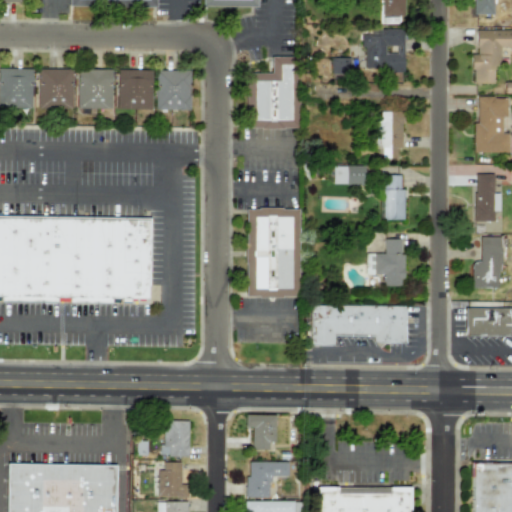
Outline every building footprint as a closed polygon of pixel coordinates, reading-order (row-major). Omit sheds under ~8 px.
[(402,16),(402,0),(378,0),(378,15),(402,16)] [(491,14),(491,0),(471,0),(471,14),(491,14)] [(362,70),(401,70),(401,29),(369,28),(369,34),(359,34),(359,47),(363,47),(362,70)] [(511,47),(511,30),(474,29),(474,53),(470,53),(469,83),(491,83),(492,65),(498,65),(498,47),(511,47)] [(296,128),(296,56),(269,56),(269,72),(252,72),(252,92),(244,92),(244,107),(247,107),(247,128),(296,128)] [(348,57),(328,57),(328,73),(347,74),(348,57)] [(0,107),(29,108),(30,68),(0,67),(0,107)] [(70,68),(35,68),(36,108),(70,108),(70,68)] [(110,69),(75,68),(74,108),(109,108),(110,69)] [(149,109),(150,70),(115,69),(115,108),(149,109)] [(189,109),(188,69),(153,70),(154,110),(189,109)] [(471,153),(507,153),(507,133),(499,133),(499,115),(504,115),(504,98),(491,98),(491,96),(475,96),(475,122),(471,122),(471,153)] [(399,147),(399,123),(401,123),(400,111),(378,111),(378,120),(372,120),(372,134),(373,145),(378,146),(379,148),(380,148),(380,157),(394,157),(393,147),(399,147)] [(362,185),(362,165),(331,166),(331,183),(344,183),(344,185),(362,185)] [(472,220),(491,220),(491,210),(498,210),(498,193),(492,193),(492,174),(473,173),(473,193),(472,193),(472,220)] [(384,175),(398,175),(398,189),(402,189),(402,219),(391,219),(381,219),(381,189),(383,188),(384,175)] [(296,208),(243,208),(244,296),(297,295),(296,208)] [(147,218),(0,215),(0,301),(53,302),(53,295),(67,296),(67,302),(108,303),(108,298),(117,298),(117,303),(127,303),(127,298),(145,298),(147,218)] [(471,288),(496,288),(496,270),(498,270),(498,236),(478,236),(478,261),(474,261),(471,263),(471,288)] [(383,238),(398,237),(399,252),(402,252),(402,279),(399,279),(399,284),(383,284),(383,272),(364,272),(364,251),(383,251),(383,238)] [(403,306),(308,304),(307,344),(332,345),(332,334),(372,334),(372,341),(403,342),(403,306)] [(511,307),(463,308),(463,336),(511,336),(511,307)] [(274,415),(243,414),(243,427),(250,427),(250,450),(267,450),(267,442),(273,442),(274,415)] [(187,421),(160,420),(159,456),(186,456),(187,421)] [(286,476),(287,462),(245,461),(244,497),(267,497),(268,476),(286,476)] [(185,497),(185,484),(178,484),(179,462),(162,462),(161,470),(156,470),(156,497),(185,497)] [(469,511),(511,511),(511,463),(470,462),(469,511)] [(112,511),(114,465),(5,464),(4,511),(112,511)] [(408,511),(408,487),(315,488),(315,511),(408,511)] [(298,511),(298,501),(243,502),(243,511),(298,511)] [(183,511),(184,502),(154,502),(154,511),(183,511)]
